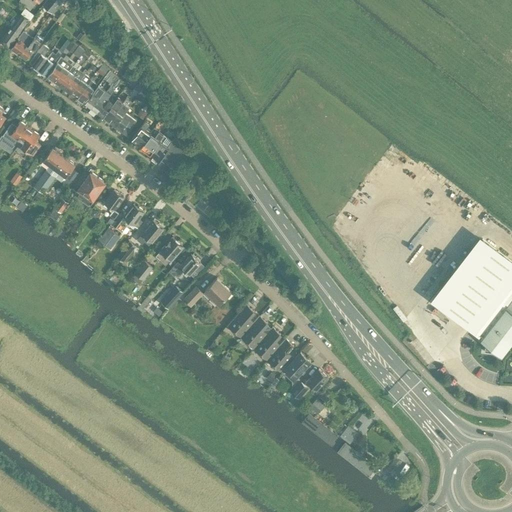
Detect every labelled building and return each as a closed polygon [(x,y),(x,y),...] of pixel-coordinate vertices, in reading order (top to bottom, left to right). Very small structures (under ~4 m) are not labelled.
[(45,0),(42,3),(51,12),(61,0),(45,0)] [(31,19),(34,15),(25,8),(1,41),(9,46),(13,41),(14,42),(22,32),(20,31),(30,18),(31,19)] [(11,47),(20,54),(27,44),(29,45),(34,38),(34,37),(24,30),(11,47)] [(27,44),(20,54),(26,58),(30,54),(32,55),(44,38),(37,33),(34,37),(34,38),(29,45),(27,44)] [(43,44),(30,63),(39,70),(48,58),(44,55),(49,48),(43,44)] [(48,58),(39,70),(46,75),(61,53),(58,51),(56,54),(52,51),(48,58)] [(61,56),(47,75),(53,79),(68,58),(65,56),(64,58),(61,56)] [(68,58),(53,79),(59,84),(73,65),(71,63),(72,61),(68,58)] [(73,65),(59,84),(65,88),(79,69),(76,67),(78,63),(76,61),(74,63),(73,65)] [(79,69),(65,88),(71,92),(85,73),(88,70),(85,68),(82,71),(79,69)] [(103,78),(110,83),(116,75),(109,70),(103,78)] [(85,73),(71,92),(77,97),(91,79),(91,78),(85,73)] [(92,108),(98,112),(116,87),(117,86),(122,80),(116,75),(110,83),(105,89),(92,108)] [(91,79),(77,97),(84,102),(97,84),(91,79)] [(86,103),(92,108),(105,89),(99,85),(86,103)] [(98,112),(104,116),(117,98),(114,95),(120,89),(117,86),(116,87),(98,112)] [(104,116),(110,121),(123,102),(117,98),(104,116)] [(110,121),(116,125),(126,111),(133,102),(127,98),(123,102),(110,121)] [(126,111),(116,125),(126,133),(136,119),(126,111)] [(133,138),(142,144),(151,131),(146,127),(149,123),(146,120),(133,138)] [(1,140),(14,150),(30,128),(20,121),(17,126),(12,122),(3,135),(4,136),(1,140)] [(142,144),(151,151),(164,133),(155,127),(151,131),(142,144)] [(30,128),(14,150),(24,157),(28,151),(33,155),(41,144),(36,140),(40,135),(30,128)] [(151,151),(160,158),(171,166),(183,149),(176,137),(173,138),(172,140),(164,133),(151,151)] [(50,164),(38,180),(48,187),(52,182),(47,178),(64,155),(53,147),(43,159),(50,164)] [(64,155),(47,178),(52,182),(59,171),(66,176),(76,163),(64,155)] [(94,197),(105,182),(91,171),(79,188),(81,190),(78,195),(77,196),(90,205),(91,205),(96,198),(95,197),(95,198),(94,197)] [(48,187),(38,180),(34,186),(43,193),(48,187)] [(115,209),(124,196),(114,189),(105,202),(110,206),(109,208),(113,211),(110,215),(114,219),(119,212),(115,209)] [(55,208),(61,212),(68,202),(63,198),(55,208)] [(144,222),(139,218),(144,211),(134,203),(116,227),(122,232),(130,221),(139,228),(144,222)] [(143,233),(138,239),(142,243),(147,237),(152,241),(163,228),(162,227),(162,225),(159,223),(158,223),(153,219),(142,233),(143,233)] [(104,242),(111,248),(120,236),(109,227),(96,244),(100,247),(104,242)] [(511,259),(480,235),(431,299),(478,335),(479,334),(483,337),(507,305),(511,298),(511,259)] [(155,255),(160,259),(161,258),(167,263),(183,245),(182,244),(182,242),(179,240),(177,240),(173,236),(166,244),(165,244),(155,255)] [(117,257),(123,262),(136,246),(130,241),(117,257)] [(190,274),(201,262),(200,261),(200,259),(197,257),(196,257),(192,253),(181,265),(178,261),(169,271),(176,278),(185,269),(190,274)] [(153,267),(145,260),(131,277),(139,283),(143,279),(153,267)] [(217,277),(205,290),(219,303),(231,291),(217,277)] [(162,302),(169,307),(183,292),(176,286),(162,302)] [(184,299),(191,305),(203,293),(196,286),(184,299)] [(483,337),(480,340),(485,344),(485,351),(496,353),(501,357),(504,353),(511,342),(511,298),(507,305),(483,337)] [(246,304),(228,325),(241,336),(254,322),(253,322),(249,318),(255,311),(246,304)] [(254,322),(241,336),(254,348),(267,333),(266,333),(271,328),(264,321),(265,320),(259,315),(253,322),(254,322)] [(267,333),(254,348),(267,359),(280,345),(279,345),(275,340),(281,334),(272,326),(271,328),(266,333),(267,333)] [(280,345),(267,359),(281,371),(293,356),(285,350),(291,343),(285,338),(279,345),(280,345)] [(286,367),(282,371),(292,380),(295,384),(300,379),(296,376),(311,361),(300,351),(286,367)] [(295,384),(290,389),(300,398),(312,385),(316,389),(328,377),(319,368),(307,380),(308,381),(305,384),(300,379),(295,384)] [(310,407),(314,411),(318,414),(326,405),(317,398),(310,407)] [(341,435),(313,412),(309,408),(299,421),(332,447),(341,435)] [(358,432),(348,425),(341,435),(351,442),(358,432)] [(351,442),(341,435),(332,447),(381,485),(391,474),(351,442)] [(388,469),(393,472),(401,461),(397,458),(388,469)]
